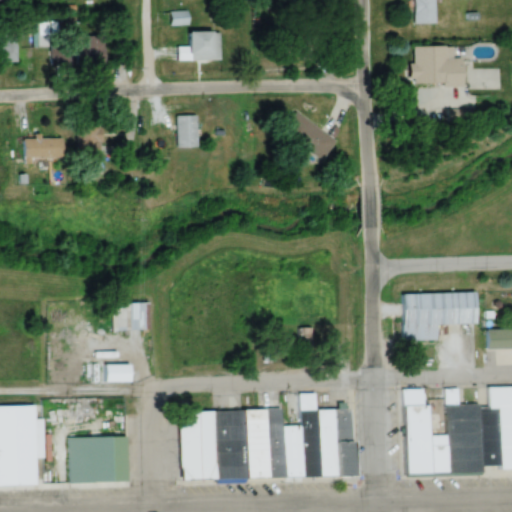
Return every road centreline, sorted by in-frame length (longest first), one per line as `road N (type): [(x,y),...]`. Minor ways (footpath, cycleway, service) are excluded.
road 1 (residential): [(366,85),(0,99)]
road 2 (residential): [(511,498),(153,507)]
road 3 (residential): [(376,511),(369,225)]
road 4 (residential): [(368,180),(363,0)]
road 5 (residential): [(153,507),(0,509)]
road 6 (residential): [(511,265),(370,267)]
road 7 (residential): [(153,507),(150,383)]
